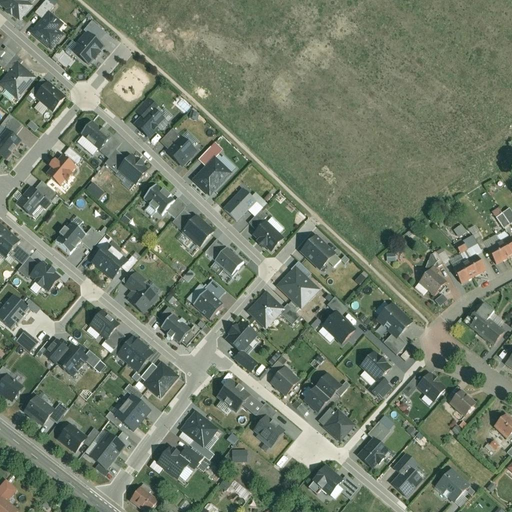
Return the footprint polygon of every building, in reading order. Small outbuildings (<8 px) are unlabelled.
[(33,0),(2,0),(0,3),(0,5),(17,20),(33,0)] [(69,26),(48,11),(32,34),(53,49),(69,26)] [(106,46),(87,32),(72,52),(90,66),(106,46)] [(36,78),(18,63),(0,85),(18,100),(36,78)] [(68,98),(49,82),(36,98),(55,114),(68,98)] [(134,113),(141,119),(151,109),(153,111),(156,108),(147,100),(134,113)] [(153,111),(151,109),(141,119),(134,126),(149,140),(166,123),(153,111)] [(111,136),(93,120),(80,135),(98,151),(110,137),(111,136)] [(33,123),(31,127),(38,132),(41,128),(33,123)] [(21,141),(7,130),(0,139),(0,156),(7,161),(21,141)] [(159,143),(167,151),(179,138),(171,130),(159,143)] [(120,145),(110,137),(98,151),(97,152),(107,160),(115,151),(120,145)] [(197,153),(180,137),(179,138),(167,151),(164,153),(181,169),(197,153)] [(197,161),(204,168),(214,158),(215,159),(222,151),(214,144),(197,161)] [(117,172),(127,161),(115,151),(107,160),(104,165),(115,174),(117,172)] [(68,152),(63,160),(75,170),(82,163),(68,152)] [(148,171),(131,156),(127,161),(117,172),(135,187),(148,171)] [(215,159),(214,158),(204,168),(191,182),(209,199),(232,174),(215,159)] [(50,171),(46,176),(60,187),(64,181),(67,183),(72,177),(71,176),(75,170),(63,160),(61,159),(57,163),(55,161),(49,169),(50,171)] [(41,182),(35,190),(45,198),(50,202),(56,194),(41,182)] [(89,191),(101,203),(108,195),(96,184),(89,191)] [(35,190),(30,186),(15,205),(30,217),(45,198),(35,190)] [(174,201),(157,186),(144,200),(161,216),(165,212),(174,201)] [(242,189),(222,210),(236,223),(255,202),(242,189)] [(186,207),(177,199),(174,201),(165,212),(174,221),(183,210),(186,207)] [(193,219),(183,210),(174,221),(171,224),(181,233),(193,219)] [(248,225),(256,231),(265,221),(268,218),(260,212),(248,225)] [(214,232),(196,216),(193,219),(181,233),(200,249),(214,232)] [(284,239),(265,221),(256,231),(251,236),(270,254),(284,239)] [(19,240),(0,224),(0,253),(5,258),(8,254),(15,246),(19,240)] [(85,236),(70,224),(54,242),(69,255),(80,243),(85,236)] [(459,225),(451,231),(456,239),(465,233),(459,225)] [(91,229),(85,236),(80,243),(91,252),(102,238),(91,229)] [(336,252),(317,234),(299,253),(319,271),(336,252)] [(487,251),(496,267),(511,257),(511,240),(511,238),(487,251)] [(215,263),(227,249),(217,241),(205,254),(215,263)] [(128,261),(108,244),(91,264),(111,281),(128,261)] [(29,258),(15,246),(8,254),(22,267),(29,258)] [(244,263),(227,249),(215,263),(214,264),(231,279),(244,263)] [(452,270),(461,286),(485,273),(476,257),(452,270)] [(27,281),(29,279),(39,266),(29,258),(22,267),(17,272),(27,281)] [(29,279),(48,294),(61,279),(41,263),(39,266),(29,279)] [(290,271),(291,272),(294,268),(307,280),(310,276),(297,263),(290,271)] [(291,272),(275,288),(300,311),(319,291),(307,280),(294,268),(291,272)] [(126,286),(136,274),(131,271),(121,282),(126,286)] [(187,271),(180,279),(185,283),(192,275),(187,271)] [(427,293),(434,299),(446,285),(429,271),(413,290),(423,298),(427,293)] [(358,286),(366,276),(361,272),(353,283),(358,286)] [(143,315),(161,292),(137,273),(136,274),(126,286),(125,287),(134,294),(127,303),(143,315)] [(212,282),(205,291),(217,302),(225,293),(212,282)] [(217,302),(205,291),(191,306),(209,322),(222,306),(217,302)] [(283,309),(265,292),(246,313),(265,331),(279,315),(284,310),(283,309)] [(437,308),(445,301),(440,295),(432,302),(437,308)] [(0,313),(0,323),(12,333),(30,312),(25,308),(13,298),(0,313)] [(336,312),(340,317),(347,310),(334,299),(326,307),(334,314),(336,312)] [(25,308),(30,312),(36,317),(40,311),(29,302),(25,308)] [(413,323),(393,303),(376,320),(392,336),(395,340),(397,338),(413,323)] [(287,305),(283,309),(284,310),(279,315),(291,327),(300,318),(287,305)] [(463,324),(494,347),(503,334),(487,322),(494,313),(483,305),(475,315),(472,312),(463,324)] [(118,327),(99,312),(88,326),(106,341),(114,331),(118,327)] [(340,317),(336,312),(334,314),(321,328),(340,346),(355,330),(340,317)] [(191,329),(172,314),(160,329),(179,344),(180,343),(191,329)] [(257,336),(241,322),(225,341),(239,354),(241,355),(243,352),(257,336)] [(191,329),(180,343),(186,349),(200,333),(193,327),(191,329)] [(124,338),(114,331),(106,341),(104,344),(113,351),(124,338)] [(17,343),(30,355),(38,345),(25,333),(17,343)] [(395,340),(392,336),(383,345),(396,357),(406,346),(397,338),(395,340)] [(152,353),(133,338),(117,358),(136,373),(152,353)] [(55,365),(67,349),(55,340),(50,346),(43,356),(42,357),(54,366),(55,365)] [(43,356),(50,346),(46,342),(38,352),(43,356)] [(84,357),(70,346),(67,349),(55,365),(72,378),(84,363),(86,359),(84,357)] [(88,352),(84,357),(86,359),(84,363),(93,370),(100,361),(88,352)] [(241,355),(239,354),(233,361),(250,374),(258,364),(243,352),(241,355)] [(391,370),(373,353),(359,368),(377,385),(382,380),(391,370)] [(179,377),(162,362),(156,369),(145,382),(142,385),(159,400),(179,377)] [(145,382),(156,369),(152,365),(140,379),(145,382)] [(301,379),(286,366),(271,382),(286,396),(301,379)] [(328,373),(316,386),(331,400),(343,387),(328,373)] [(26,387),(9,374),(0,384),(0,393),(12,403),(26,387)] [(417,389),(434,404),(446,390),(429,375),(419,386),(417,389)] [(250,396),(231,380),(216,399),(236,414),(250,396)] [(392,389),(382,380),(377,385),(369,394),(376,401),(379,397),(382,400),(392,389)] [(413,380),(401,394),(408,399),(417,389),(419,386),(413,380)] [(131,397),(138,402),(142,397),(128,385),(124,391),(131,397)] [(316,386),(304,400),(319,413),(331,400),(316,386)] [(450,405),(464,419),(475,407),(461,393),(450,405)] [(57,410),(37,396),(24,414),(44,428),(57,410)] [(138,402),(131,397),(114,417),(121,423),(132,432),(149,412),(138,402)] [(357,426),(339,410),(323,428),(341,443),(357,426)] [(219,429),(195,411),(179,432),(192,442),(203,450),(204,448),(219,429)] [(121,423),(114,417),(109,413),(105,418),(117,428),(121,423)] [(286,431),(268,416),(254,432),(273,447),(286,431)] [(493,428),(510,443),(511,441),(511,435),(511,434),(511,422),(504,416),(493,428)] [(462,422),(458,427),(464,433),(468,427),(462,422)] [(88,436),(70,423),(57,440),(75,454),(88,436)] [(123,448),(105,434),(87,458),(105,472),(123,448)] [(390,451),(375,438),(359,457),(374,470),(390,451)] [(492,440),(486,445),(493,453),(499,447),(492,440)] [(203,450),(192,442),(189,447),(208,462),(213,456),(204,448),(203,450)] [(180,456),(168,448),(155,465),(176,481),(188,466),(189,463),(180,456)] [(186,448),(180,456),(189,463),(188,466),(194,470),(202,459),(186,448)] [(230,464),(250,463),(250,450),(230,450),(230,464)] [(325,465),(311,483),(329,497),(335,490),(343,480),(325,465)] [(412,472),(407,467),(391,484),(406,498),(422,481),(412,472)] [(471,484),(453,468),(435,488),(453,504),(471,484)] [(345,477),(343,480),(335,490),(349,502),(360,489),(345,477)] [(0,511),(15,511),(6,503),(16,492),(5,482),(0,487),(0,511)] [(130,500),(146,511),(156,498),(140,486),(130,500)]
